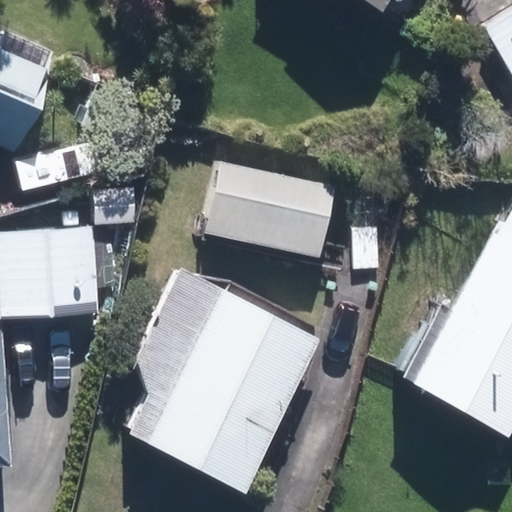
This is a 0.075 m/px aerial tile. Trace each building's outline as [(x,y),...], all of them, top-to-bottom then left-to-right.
[(511,0),(498,0),(482,9),(511,63),(511,0)] [(61,34),(0,6),(0,140),(10,145),(61,34)] [(327,153),(217,143),(211,214),(321,224),(327,153)] [(511,409),(511,169),(410,354),(511,410),(511,409)] [(96,215),(0,214),(0,291),(95,292),(96,215)] [(237,470),(317,317),(177,244),(127,340),(153,354),(123,411),(237,470)]
